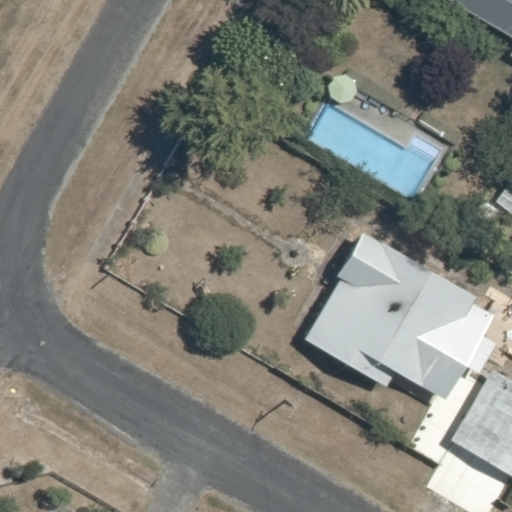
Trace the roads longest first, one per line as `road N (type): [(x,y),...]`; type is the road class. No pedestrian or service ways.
road 1 (residential): [(0,317),(327,511)]
road 2 (residential): [(0,257),(149,0)]
